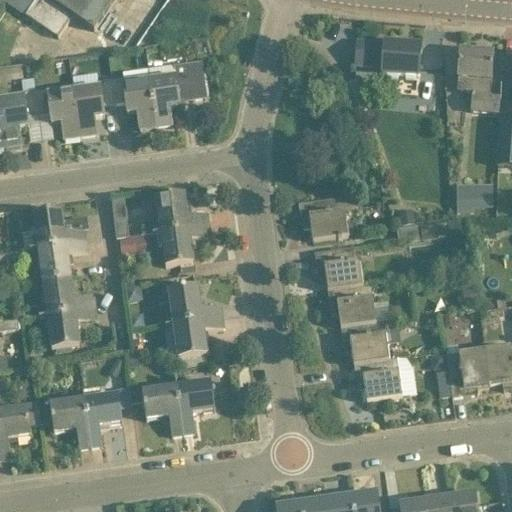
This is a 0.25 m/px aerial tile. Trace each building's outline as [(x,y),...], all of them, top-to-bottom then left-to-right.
[(24,20),(26,19),(58,42),(73,19),(94,34),(117,0),(2,0),(0,3),(24,20)] [(381,78),(419,82),(422,50),(385,47),(385,48),(357,46),(356,68),(381,70),(381,78)] [(490,95),(491,95),(494,56),(460,53),(457,92),(473,93),(471,115),(499,118),(501,100),(489,99),(490,95)] [(157,131),(173,129),(171,112),(181,110),(179,100),(193,98),(194,104),(208,102),(202,65),(149,72),(157,131)] [(128,118),(138,116),(140,133),(157,131),(151,84),(125,87),(124,82),(112,83),(116,108),(127,107),(128,118)] [(74,93),(81,141),(98,139),(95,122),(105,121),(104,110),(116,108),(112,83),(99,85),(99,90),(74,93)] [(353,118),(366,113),(356,84),(342,89),(349,108),(353,118)] [(62,127),(62,129),(64,143),(81,141),(74,93),(58,95),(58,90),(36,93),(39,119),(51,117),(52,128),(62,127)] [(0,115),(5,151),(22,149),(19,132),(29,131),(28,120),(39,119),(36,93),(23,95),(24,100),(0,103),(0,115)] [(511,117),(502,117),(497,171),(511,171),(511,117)] [(473,211),(493,211),(493,189),(457,189),(458,217),(473,217),(473,211)] [(186,199),(185,198),(156,202),(159,218),(154,219),(149,220),(143,228),(142,231),(142,236),(143,239),(157,237),(157,236),(210,229),(209,218),(188,220),(186,199)] [(313,245),(349,241),(345,214),(358,212),(356,199),(300,207),(304,233),(312,232),(313,245)] [(33,218),(36,238),(38,252),(87,245),(85,234),(66,237),(63,214),(33,218)] [(414,214),(400,215),(401,229),(415,228),(414,214)] [(438,240),(470,236),(469,226),(436,228),(438,240)] [(125,228),(115,229),(117,243),(127,242),(125,228)] [(194,265),(192,243),(211,240),(210,229),(157,236),(157,237),(159,248),(162,247),(166,270),(195,266),(195,265),(194,265)] [(423,243),(421,229),(397,232),(399,246),(423,243)] [(123,259),(137,258),(135,242),(122,243),(123,259)] [(43,285),(72,281),(69,259),(88,256),(87,245),(38,252),(43,285)] [(326,282),(328,295),(363,289),(358,251),(315,257),(319,283),(326,282)] [(47,319),(96,312),(95,301),(75,304),(72,281),(43,285),(47,319)] [(363,290),(363,289),(328,295),(332,320),(340,319),(341,332),(376,327),(371,289),(363,290)] [(173,328),(223,321),(221,310),(201,313),(198,291),(199,291),(199,290),(168,294),(173,328)] [(477,291),(463,293),(465,308),(479,306),(477,291)] [(52,354),(62,352),(82,349),(78,327),(98,324),(96,312),(47,319),(50,338),(51,350),(52,354)] [(132,332),(145,330),(143,317),(130,319),(132,332)] [(444,321),(445,331),(456,330),(455,320),(444,321)] [(178,363),(189,362),(208,359),(208,357),(204,336),(224,333),(223,321),(173,328),(173,330),(170,331),(171,340),(174,340),(178,363)] [(0,362),(1,362),(0,357),(0,336),(20,334),(18,324),(0,326),(0,362)] [(341,332),(345,357),(353,356),(355,369),(389,364),(384,325),(376,327),(341,332)] [(504,395),(511,393),(511,349),(485,354),(490,389),(503,387),(504,395)] [(460,357),(447,359),(449,375),(452,401),(453,402),(479,398),(477,391),(490,389),(485,354),(460,357)] [(141,357),(128,359),(129,371),(143,369),(141,357)] [(432,359),(433,366),(440,373),(447,372),(445,358),(432,359)] [(117,363),(111,372),(119,377),(125,367),(117,363)] [(398,363),(389,364),(355,369),(358,394),(366,393),(368,406),(402,401),(398,363)] [(440,402),(452,401),(449,375),(437,377),(440,402)] [(177,390),(184,439),(196,437),(193,417),(214,414),(215,415),(216,414),(212,385),(177,390)] [(143,395),(144,404),(147,424),(148,424),(170,421),(173,440),(184,439),(177,390),(143,395)] [(85,402),(91,452),(103,450),(101,430),(123,428),(124,428),(122,413),(132,411),(129,391),(118,392),(119,397),(101,400),(100,391),(84,393),(85,402)] [(50,407),(52,417),(55,437),(78,433),(80,453),(91,452),(85,402),(50,407)] [(26,411),(0,414),(0,464),(11,463),(8,443),(30,440),(31,441),(32,441),(30,430),(42,428),(39,407),(26,408),(26,411)] [(380,511),(378,496),(352,500),(353,511),(380,511)] [(478,511),(476,496),(451,500),(452,511),(478,511)] [(353,511),(352,500),(326,504),(327,511),(353,511)] [(452,511),(451,500),(425,504),(426,511),(452,511)]
